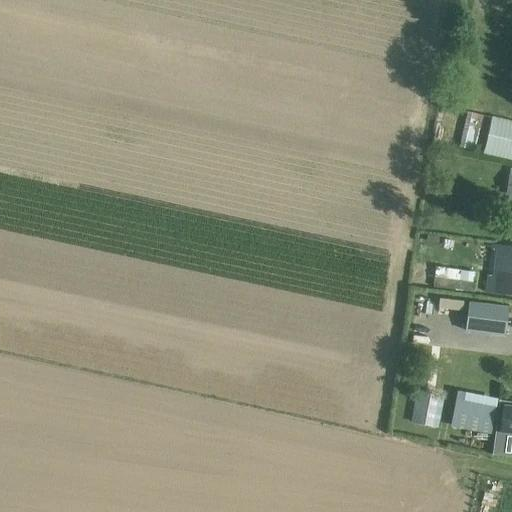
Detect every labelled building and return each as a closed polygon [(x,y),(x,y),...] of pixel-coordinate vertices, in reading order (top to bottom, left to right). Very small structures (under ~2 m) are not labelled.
[(511,120),(468,111),(459,148),(511,161),(511,120)] [(486,292),(511,294),(511,246),(491,244),(486,292)] [(435,275),(433,287),(475,292),(476,280),(435,275)] [(466,329),(508,335),(511,305),(470,300),(466,329)] [(498,399),(458,391),(450,426),(490,434),(498,399)] [(411,422),(438,427),(444,397),(416,392),(411,422)] [(511,412),(504,412),(501,438),(511,439),(511,412)]
